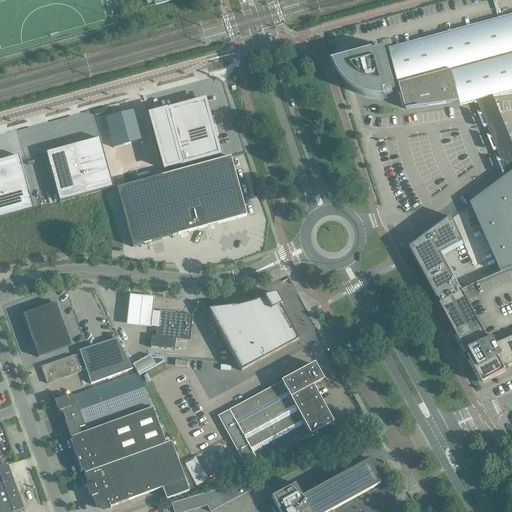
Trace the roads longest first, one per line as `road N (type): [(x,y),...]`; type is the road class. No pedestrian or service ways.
road 1 (unclassified): [(0,292),(69,272),(208,282),(306,251)]
road 2 (secondary): [(241,0),(314,216)]
road 3 (secondary): [(327,210),(257,0)]
road 4 (unclassified): [(0,120),(201,62)]
road 5 (unknown): [(199,397),(185,380),(163,390),(199,478),(209,483),(228,473),(221,445)]
road 6 (secondary): [(335,268),(429,440)]
road 7 (secondary): [(443,433),(350,261)]
road 8 (unclassified): [(60,511),(0,340)]
road 9 (residential): [(333,323),(402,449),(429,440)]
road 10 (unknown): [(341,337),(324,337),(199,397)]
